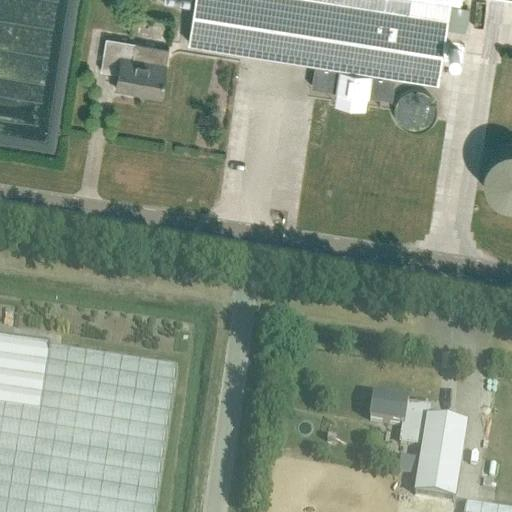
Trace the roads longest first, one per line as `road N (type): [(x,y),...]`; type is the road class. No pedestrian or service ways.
road 1 (residential): [(214,511),(252,233)]
road 2 (unknown): [(452,264),(497,0)]
road 3 (unclassified): [(511,273),(252,233)]
road 4 (unclassified): [(252,233),(0,192)]
